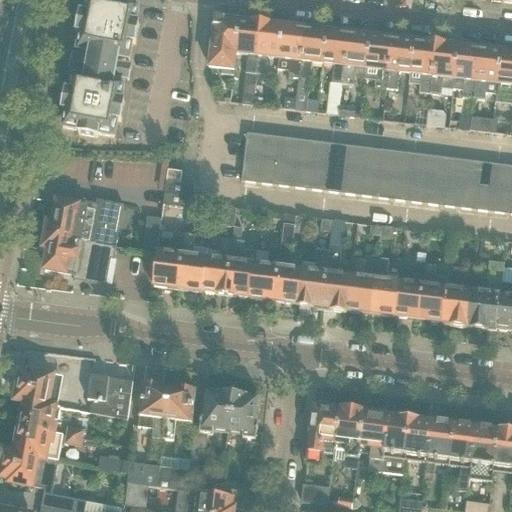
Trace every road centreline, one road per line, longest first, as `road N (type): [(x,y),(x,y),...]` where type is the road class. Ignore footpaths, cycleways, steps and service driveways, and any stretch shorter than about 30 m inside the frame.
road 1 (tertiary): [(294,355),(0,316)]
road 2 (residential): [(229,0),(511,32)]
road 3 (tertiary): [(511,384),(294,355)]
road 4 (residential): [(274,511),(294,355)]
road 5 (secondary): [(24,0),(0,124)]
